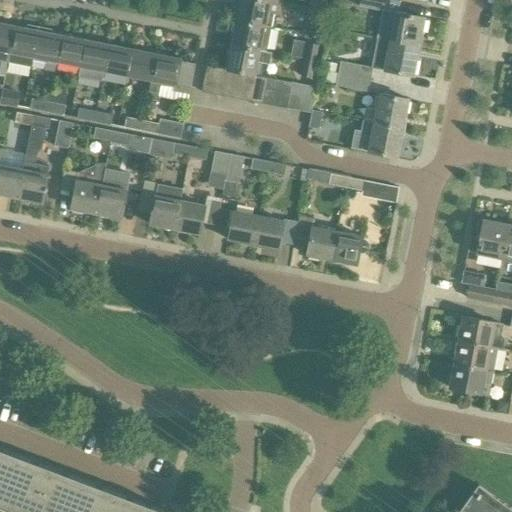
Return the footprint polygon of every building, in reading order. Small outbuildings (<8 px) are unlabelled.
[(260,0),(239,0),(235,20),(267,27),(271,27),(274,13),(280,15),(282,4),(272,2),(260,0)] [(327,0),(316,0),(314,11),(325,13),(327,0)] [(360,0),(360,6),(388,12),(389,0),(360,0)] [(325,13),(314,11),(311,28),(321,30),(325,13)] [(418,47),(424,18),(395,12),(390,41),(418,47)] [(235,20),(231,45),(266,52),(271,27),(267,27),(235,20)] [(0,61),(7,63),(15,26),(0,23),(0,61)] [(15,26),(7,63),(8,63),(30,67),(33,57),(39,27),(27,24),(23,28),(15,26)] [(39,27),(33,57),(46,60),(44,70),(54,72),(56,62),(62,36),(53,34),(51,29),(39,27)] [(62,36),(56,62),(79,67),(85,40),(62,36)] [(375,69),(413,76),(418,47),(390,41),(377,39),(374,55),(378,56),(375,69)] [(85,40),(79,67),(103,71),(109,45),(85,40)] [(305,59),(315,61),(318,45),(308,42),(305,59)] [(109,45),(103,71),(126,76),(132,50),(109,45)] [(231,45),(226,69),(231,70),(243,72),(254,75),(257,62),(269,65),(271,53),(266,52),(231,45)] [(132,50),(126,76),(150,80),(156,54),(132,50)] [(150,80),(148,91),(158,93),(161,83),(174,85),(173,91),(188,94),(194,64),(180,61),(180,59),(156,54),(150,80)] [(301,76),(312,78),(315,61),(305,59),(301,76)] [(322,70),(335,73),(336,64),(324,61),(322,70)] [(338,73),(370,80),(373,68),(340,61),(338,73)] [(206,66),(201,92),(213,94),(218,68),(206,66)] [(218,68),(213,94),(225,96),(231,70),(226,69),(218,68)] [(231,70),(225,96),(238,99),(243,72),(231,70)] [(243,72),(238,99),(250,101),(255,75),(254,75),(243,72)] [(368,92),(370,80),(338,73),(335,86),(368,92)] [(255,75),(250,101),(262,104),(267,77),(255,75)] [(267,77),(262,104),(274,106),(279,80),(267,77)] [(279,80),(274,106),(287,108),(292,82),(279,80)] [(292,82),(287,108),(299,111),(304,84),(292,82)] [(304,84),(299,111),(312,113),(312,111),(317,87),(304,84)] [(50,90),(48,102),(45,112),(63,116),(66,105),(64,104),(67,93),(50,90)] [(18,96),(1,92),(0,96),(0,103),(16,106),(18,96)] [(374,123),(402,128),(408,99),(379,94),(374,123)] [(30,109),(45,112),(48,102),(32,98),(30,109)] [(92,121),(94,111),(79,108),(77,118),(92,121)] [(113,115),(94,111),(92,121),(110,125),(113,115)] [(312,113),(309,128),(319,130),(322,112),(312,111),(312,113)] [(14,123),(31,126),(34,115),(17,112),(14,123)] [(31,126),(24,162),(35,164),(38,152),(42,149),(46,129),(48,129),(50,119),(34,115),(31,126)] [(124,128),(139,130),(141,120),(126,117),(124,128)] [(158,124),(141,120),(139,130),(180,138),(183,123),(159,119),(158,124)] [(351,148),(368,151),(397,157),(402,128),(374,123),(363,120),(361,131),(355,130),(351,148)] [(68,149),(73,123),(59,121),(54,146),(68,149)] [(110,141),(112,131),(95,127),(93,138),(110,141)] [(112,131),(110,141),(127,145),(129,134),(112,131)] [(189,156),(191,146),(174,143),(172,153),(189,156)] [(191,146),(189,156),(205,159),(207,149),(191,146)] [(0,194),(17,198),(21,177),(23,170),(0,165),(0,157),(2,149),(0,148),(0,194)] [(215,151),(210,174),(225,177),(230,154),(215,151)] [(225,177),(225,181),(229,182),(239,184),(244,157),(230,154),(225,177)] [(267,172),(269,162),(252,158),(250,169),(267,172)] [(49,166),(35,164),(24,162),(23,170),(21,177),(17,198),(42,203),(49,166)] [(96,213),(101,186),(105,164),(95,162),(94,166),(78,172),(71,208),(96,213)] [(284,175),(286,165),(269,162),(267,172),(284,175)] [(332,174),(330,184),(345,187),(347,177),(332,174)] [(347,177),(345,187),(362,190),(364,180),(347,177)] [(229,182),(226,195),(236,197),(239,184),(229,182)] [(149,224),(174,229),(180,201),(182,190),(157,184),(149,224)] [(101,186),(96,213),(121,218),(126,191),(101,186)] [(180,201),(174,229),(199,234),(205,206),(180,201)] [(233,212),(228,239),(253,244),(258,217),(233,212)] [(283,222),(258,217),(253,244),(278,249),(283,222)] [(501,259),(508,225),(482,220),(475,253),(501,259)] [(511,225),(508,225),(501,259),(511,260),(511,225)] [(312,226),(306,255),(331,260),(337,231),(312,226)] [(337,231),(331,260),(356,265),(358,253),(360,253),(361,253),(363,253),(364,253),(366,252),(367,251),(368,250),(368,249),(369,248),(369,246),(369,245),(368,243),(368,242),(367,241),(366,240),(364,239),(363,239),(361,239),(362,236),(345,233),(337,231)] [(493,302),(494,294),(495,290),(469,285),(467,298),(493,302)] [(511,297),(494,294),(493,302),(511,305),(511,297)] [(458,340),(497,348),(501,349),(503,340),(500,335),(502,324),(463,316),(458,340)] [(456,354),(454,364),(493,372),(497,348),(458,340),(458,343),(456,343),(454,353),(456,354)] [(493,372),(454,364),(453,366),(451,366),(449,377),(451,378),(449,387),(488,395),(493,372)] [(502,402),(497,405),(496,411),(506,413),(508,403),(502,402)] [(0,503),(23,511),(169,511),(165,510),(164,511),(151,511),(0,454),(0,503)] [(511,511),(511,509),(478,485),(458,511),(511,511)]
